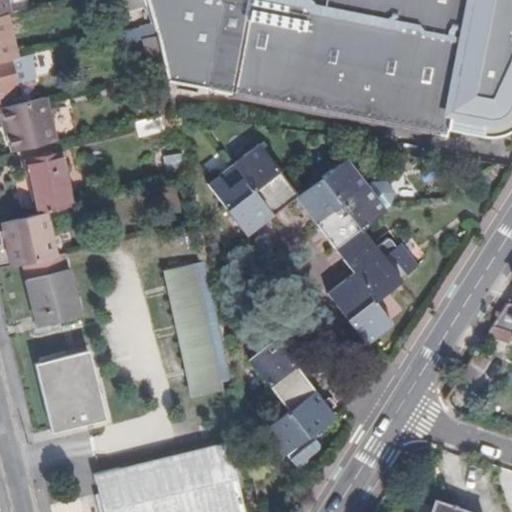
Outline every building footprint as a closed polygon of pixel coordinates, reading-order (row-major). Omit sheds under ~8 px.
[(137,28),(149,25),(142,0),(126,0),(135,29),(137,28)] [(511,0),(142,0),(149,25),(156,48),(161,70),(163,82),(201,89),(446,136),(447,130),(487,137),(493,137),(502,136),(509,132),(511,130),(511,0)] [(0,61),(8,60),(14,58),(3,13),(0,13),(0,61)] [(156,48),(149,25),(137,28),(144,51),(156,48)] [(147,72),(161,70),(156,48),(144,51),(147,72)] [(9,65),(0,66),(0,101),(16,98),(14,87),(37,79),(32,54),(14,58),(8,60),(9,65)] [(157,116),(170,113),(165,90),(152,93),(157,116)] [(8,153),(51,142),(41,98),(0,108),(0,125),(3,125),(8,153)] [(173,128),(170,113),(157,116),(131,122),(134,135),(161,129),(161,130),(173,128)] [(251,143),(226,161),(268,212),(291,194),(251,143)] [(25,161),(38,213),(44,211),(70,205),(56,153),(25,161)] [(311,219),(361,180),(341,154),(291,193),(311,219)] [(268,212),(226,161),(202,181),(240,231),(268,212)] [(382,204),(361,180),(311,219),(331,245),(356,223),(382,204)] [(0,222),(0,233),(9,269),(22,265),(55,257),(44,211),(38,213),(0,222)] [(374,246),(356,223),(331,245),(351,270),(372,294),(414,260),(398,239),(393,242),(387,235),(374,246)] [(55,257),(22,265),(38,327),(78,317),(63,255),(55,257)] [(231,381),(204,263),(161,273),(188,400),(222,392),(220,384),(231,381)] [(393,320),(372,294),(351,270),(326,290),(366,341),(393,320)] [(511,306),(504,304),(490,328),(483,338),(507,346),(508,344),(511,345),(511,344),(511,306)] [(284,406),(309,386),(270,336),(244,357),(284,406)] [(88,352),(35,365),(52,434),(105,421),(88,352)] [(460,378),(472,387),(488,363),(477,354),(460,378)] [(331,412),(309,386),(284,406),(261,425),(293,462),(311,449),(301,435),(331,412)] [(243,511),(225,438),(93,470),(102,511),(243,511)]
